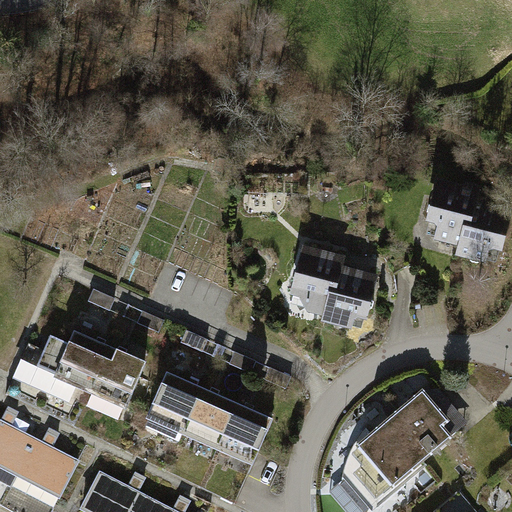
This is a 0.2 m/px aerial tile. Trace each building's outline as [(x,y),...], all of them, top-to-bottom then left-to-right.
[(435,240),(461,247),(474,198),(475,192),(438,182),(428,224),(439,226),(435,240)] [(474,198),(461,247),(458,256),(483,263),(487,247),(499,250),(511,208),(474,198)] [(345,257),(304,246),(291,294),(300,296),(307,311),(322,315),(326,301),(330,286),(337,288),(342,264),(345,257)] [(326,301),(322,315),(321,322),(352,330),(355,318),(368,321),(380,274),(342,264),(337,288),(330,286),(326,301)] [(121,303),(99,293),(94,306),(115,315),(121,303)] [(169,324),(148,315),(142,328),(164,337),(169,324)] [(47,370),(103,394),(122,351),(87,335),(81,348),(61,339),(47,370)] [(229,350),(207,341),(202,354),(223,363),(229,350)] [(103,394),(139,410),(158,366),(122,351),(103,394)] [(263,365),(241,356),(235,369),(257,378),(263,365)] [(297,381),(275,372),(270,384),(291,394),(297,381)] [(160,421),(195,437),(215,393),(179,377),(160,421)] [(420,391),(342,448),(354,464),(341,474),(360,498),(443,437),(436,427),(443,422),(420,391)] [(195,437),(231,452),(250,409),(215,393),(195,437)] [(255,463),(266,468),(286,424),(250,409),(231,452),(255,463)] [(0,466),(26,480),(46,442),(20,429),(27,416),(15,411),(9,423),(4,421),(0,429),(0,466)] [(68,501),(87,463),(62,451),(69,437),(58,432),(51,445),(46,442),(26,480),(68,501)] [(89,511),(124,511),(136,489),(109,475),(89,511)] [(155,511),(161,502),(147,495),(154,482),(142,476),(136,489),(124,511),(155,511)] [(461,511),(446,494),(424,511),(461,511)] [(194,511),(198,504),(188,499),(181,511),(179,511),(161,502),(155,511),(194,511)]
